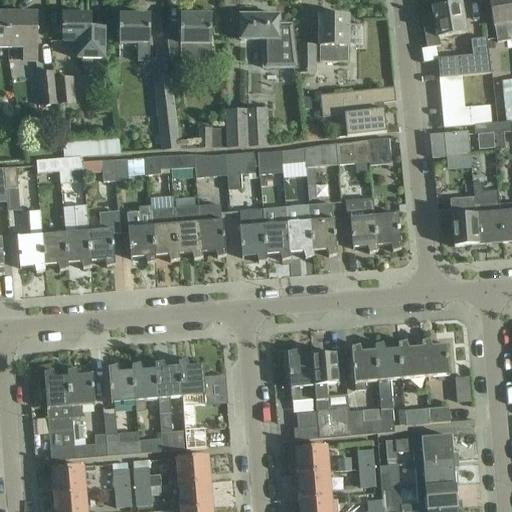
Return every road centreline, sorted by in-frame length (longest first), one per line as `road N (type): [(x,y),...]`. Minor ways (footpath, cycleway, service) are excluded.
road 1 (residential): [(431,293),(400,0)]
road 2 (residential): [(1,328),(240,311)]
road 3 (residential): [(506,511),(492,292)]
road 4 (residential): [(259,511),(240,311)]
road 5 (residential): [(240,311),(431,293)]
road 6 (residential): [(16,511),(1,328)]
